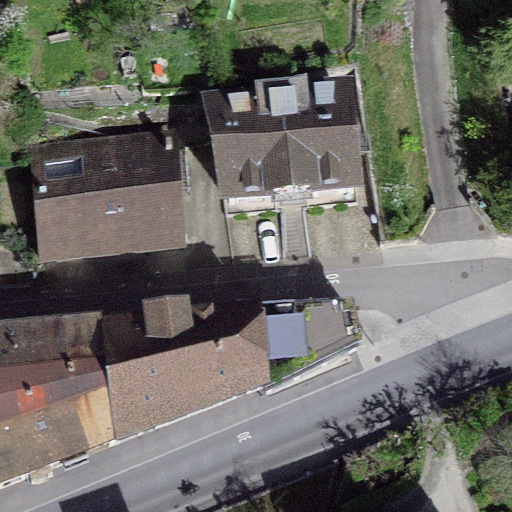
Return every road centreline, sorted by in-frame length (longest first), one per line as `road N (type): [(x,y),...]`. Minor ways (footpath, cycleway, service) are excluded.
road 1 (residential): [(0,314),(192,309),(511,272)]
road 2 (primary): [(116,511),(511,350)]
